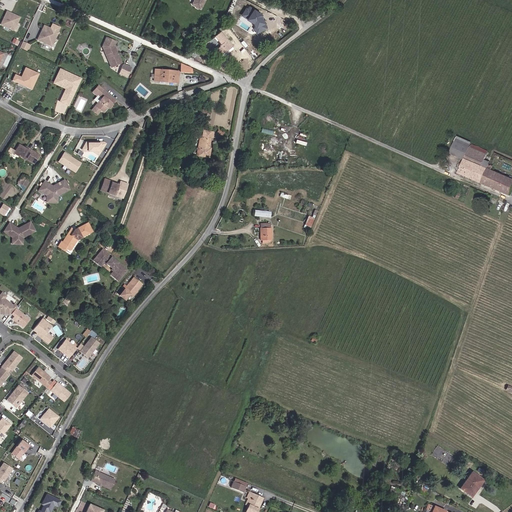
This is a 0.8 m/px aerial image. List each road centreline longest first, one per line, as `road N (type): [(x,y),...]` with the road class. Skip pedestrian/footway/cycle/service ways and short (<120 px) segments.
road 1 (residential): [(245,88),(233,186),(214,233),(114,336),(86,386)]
road 2 (residential): [(0,105),(58,133),(91,136),(231,82)]
road 3 (unclassified): [(231,82),(40,0)]
road 4 (residential): [(86,386),(20,511)]
road 5 (unknown): [(119,130),(50,242)]
road 6 (residential): [(341,0),(265,59),(245,88)]
